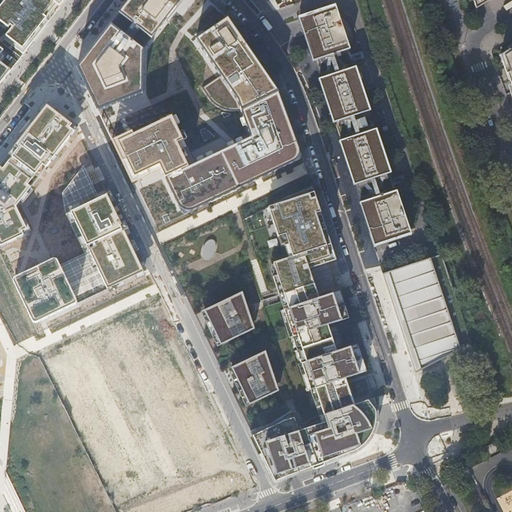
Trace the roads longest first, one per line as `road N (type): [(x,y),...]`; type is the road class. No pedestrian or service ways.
road 1 (residential): [(271,506),(56,54)]
road 2 (residential): [(413,442),(298,83),(238,0)]
road 3 (residential): [(511,159),(471,44),(477,31),(511,11)]
road 4 (residential): [(271,506),(392,461),(413,442)]
